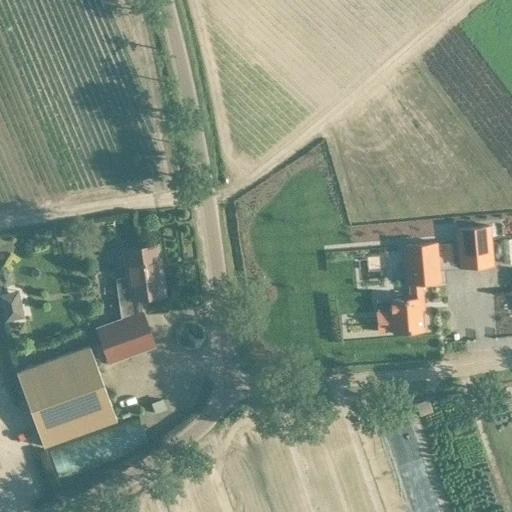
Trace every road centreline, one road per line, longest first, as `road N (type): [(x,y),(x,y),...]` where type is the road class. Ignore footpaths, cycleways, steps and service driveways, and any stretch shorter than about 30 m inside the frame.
road 1 (unclassified): [(231,389),(213,211),(169,0)]
road 2 (unclassified): [(231,389),(475,365)]
road 3 (unclassified): [(74,511),(169,451),(231,389)]
